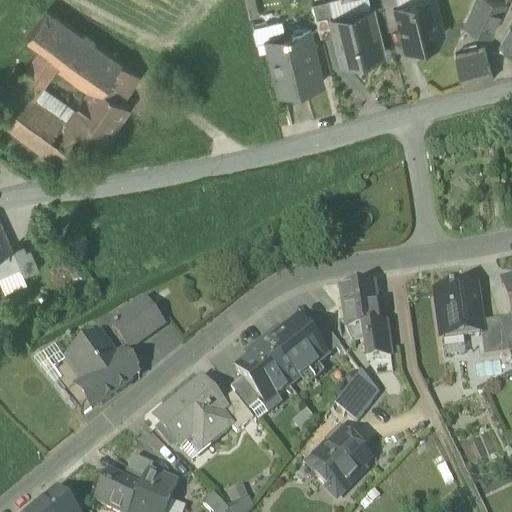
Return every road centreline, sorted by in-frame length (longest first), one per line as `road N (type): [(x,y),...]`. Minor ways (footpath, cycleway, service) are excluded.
road 1 (residential): [(391,260),(287,279),(0,507)]
road 2 (residential): [(405,120),(242,163),(0,199)]
road 3 (residential): [(435,431),(410,381),(391,260)]
road 4 (residential): [(405,120),(426,254)]
